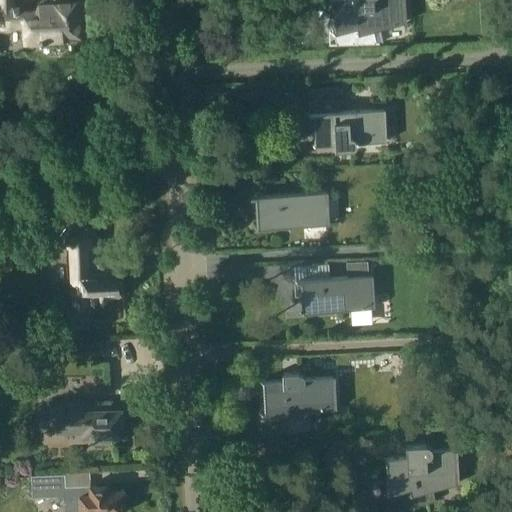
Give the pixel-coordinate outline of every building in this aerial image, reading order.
[(0,0),(0,28),(24,27),(25,45),(43,44),(43,39),(84,37),(82,3),(40,5),(40,11),(14,12),(13,0),(0,0)] [(336,43),(329,43),(329,45),(380,43),(380,41),(378,41),(375,30),(404,23),(404,21),(402,21),(400,0),(335,0),(337,16),(330,17),(333,31),(330,32),(330,34),(333,33),(336,43)] [(381,111),(383,111),(383,109),(342,111),(341,97),(309,99),(309,112),(306,113),(306,115),(309,114),(310,129),(317,129),(317,145),(335,144),(335,149),(351,149),(351,148),(352,148),(354,147),(356,146),(356,145),(357,144),(357,143),(357,142),(384,141),(384,140),(382,140),(381,111)] [(249,197),(250,212),(259,212),(260,227),(305,225),(327,224),(327,222),(325,222),(323,193),(325,193),(325,192),(246,195),(246,198),(249,197)] [(74,307),(75,308),(77,309),(79,310),(81,310),(83,308),(84,307),(85,304),(84,297),(119,296),(120,271),(111,269),(105,268),(99,265),(93,260),(91,255),(90,250),(96,248),(98,245),(99,242),(97,235),(93,229),(89,226),(84,224),(79,223),(74,224),(69,226),(65,230),(62,234),(60,240),(59,244),(60,248),(62,250),(64,252),(72,257),(74,307)] [(368,261),(346,262),(347,276),(348,276),(368,275),(368,261)] [(347,276),(293,280),(294,282),(297,281),(298,296),(305,296),(306,311),(351,309),(351,308),(372,307),(372,306),(370,306),(369,277),(370,277),(370,275),(369,275),(368,275),(348,276),(347,276)] [(98,358),(98,361),(120,360),(118,329),(82,331),(82,327),(67,327),(67,330),(65,330),(65,347),(76,347),(76,351),(89,350),(89,358),(98,358)] [(330,378),(332,378),(332,376),(305,378),(305,377),(305,376),(304,375),(303,374),(302,373),(300,372),(299,372),(283,373),(283,379),(266,380),(266,395),(260,395),(261,410),(257,410),(257,413),(285,411),(285,415),(302,414),(302,410),(334,409),(334,407),(332,407),(330,378)] [(83,430),(83,435),(94,435),(94,443),(111,443),(111,435),(122,434),(122,411),(108,411),(108,401),(82,402),(48,403),(49,431),(83,430)] [(453,450),(455,450),(455,448),(433,449),(432,448),(432,447),(431,446),(429,445),(427,444),(426,444),(406,445),(407,455),(388,456),(390,476),(378,479),(385,511),(387,511),(436,501),(433,489),(457,483),(457,482),(455,482),(453,450)] [(125,511),(126,511),(126,506),(129,506),(128,495),(125,496),(125,490),(109,490),(109,484),(66,486),(66,473),(32,475),(33,497),(66,496),(66,511),(125,511)]
